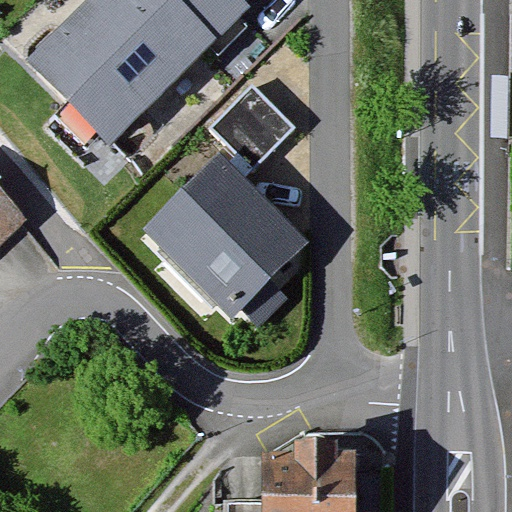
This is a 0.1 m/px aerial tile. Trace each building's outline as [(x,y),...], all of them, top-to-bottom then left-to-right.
[(247,22),(224,0),(98,0),(21,79),(108,164),(247,22)] [(300,133),(254,90),(215,131),(261,175),(300,133)] [(304,246),(224,167),(158,233),(237,313),(304,246)] [(0,243),(20,225),(0,203),(0,243)] [(362,511),(362,456),(267,457),(268,502),(224,502),(224,511),(362,511)]
